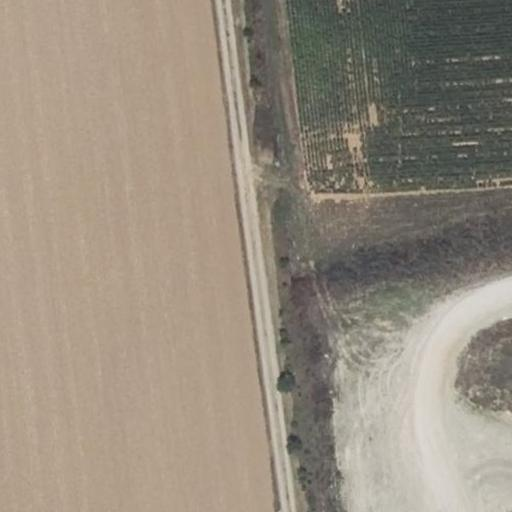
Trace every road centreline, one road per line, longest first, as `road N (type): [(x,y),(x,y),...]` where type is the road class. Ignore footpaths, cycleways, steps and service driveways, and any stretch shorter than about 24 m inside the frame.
road 1 (track): [(286,511),(221,0)]
road 2 (unknown): [(511,475),(456,436),(440,371),(477,308),(511,293)]
